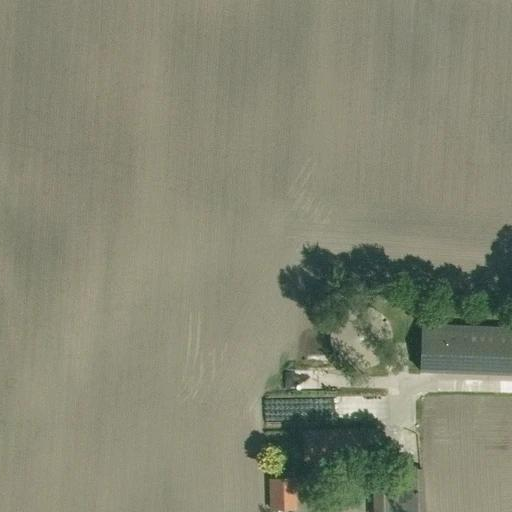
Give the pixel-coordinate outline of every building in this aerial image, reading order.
[(419,373),(511,376),(511,327),(421,324),(419,373)] [(303,388),(339,387),(339,372),(303,372),(303,388)] [(367,428),(326,429),(302,431),(304,461),(327,459),(367,458),(367,428)] [(423,511),(423,471),(418,471),(396,471),(396,475),(372,476),(372,511),(423,511)] [(270,511),(297,510),(295,478),(269,479),(270,511)]
